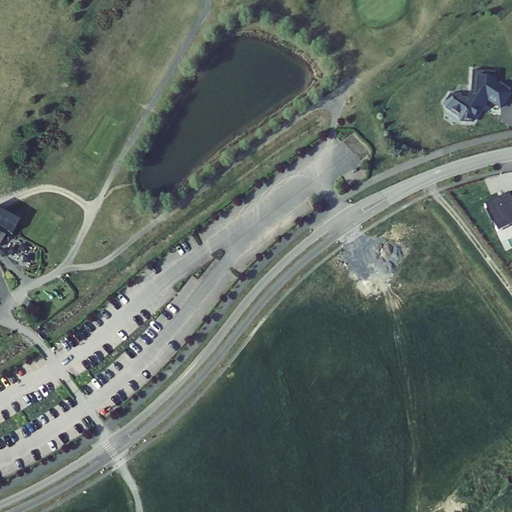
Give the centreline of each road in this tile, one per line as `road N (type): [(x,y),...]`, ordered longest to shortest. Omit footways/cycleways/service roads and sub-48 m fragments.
road 1 (residential): [(511,153),(421,180),(338,226),(270,283),(139,427),(0,511)]
road 2 (track): [(426,178),(511,291)]
